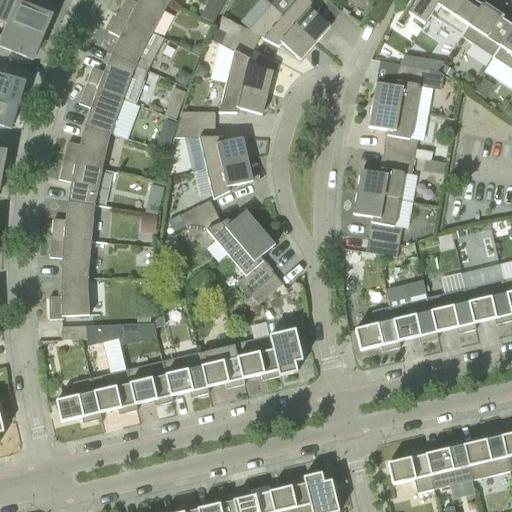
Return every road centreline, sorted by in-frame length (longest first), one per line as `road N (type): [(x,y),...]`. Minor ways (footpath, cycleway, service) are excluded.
road 1 (residential): [(50,484),(25,367),(22,253),(38,148),(93,0)]
road 2 (residential): [(50,484),(79,491),(347,426)]
road 3 (residential): [(340,401),(71,466),(50,484)]
road 4 (residential): [(342,81),(300,94),(277,145),(281,204),(320,260)]
road 5 (residential): [(320,260),(342,81)]
road 6 (residential): [(511,361),(340,401)]
road 7 (residential): [(347,426),(511,387)]
road 8 (residential): [(340,401),(320,260)]
